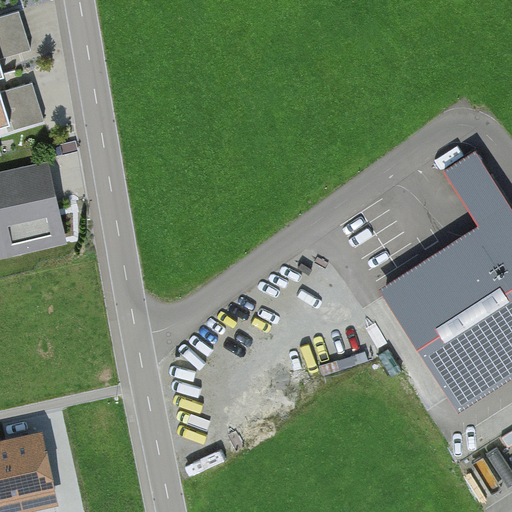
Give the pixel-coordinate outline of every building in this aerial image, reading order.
[(16,126),(47,119),(38,79),(7,86),(16,126)] [(0,92),(0,123),(8,122),(0,92)] [(511,204),(475,147),(440,170),(511,280),(511,204)] [(0,255),(67,240),(48,162),(0,173),(0,255)] [(511,284),(473,224),(377,287),(457,410),(511,374),(511,284)] [(54,499),(39,433),(0,442),(0,500),(19,497),(22,507),(54,499)]
